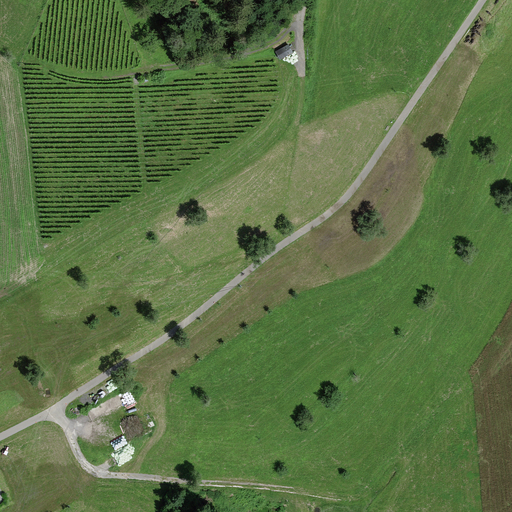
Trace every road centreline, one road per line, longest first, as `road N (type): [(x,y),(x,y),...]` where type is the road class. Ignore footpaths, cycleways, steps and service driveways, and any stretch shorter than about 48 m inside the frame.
road 1 (track): [(482,0),(336,206),(148,349),(0,437)]
road 2 (track): [(49,411),(84,465),(102,474),(396,505)]
road 3 (track): [(301,0),(294,22),(271,40),(149,68)]
